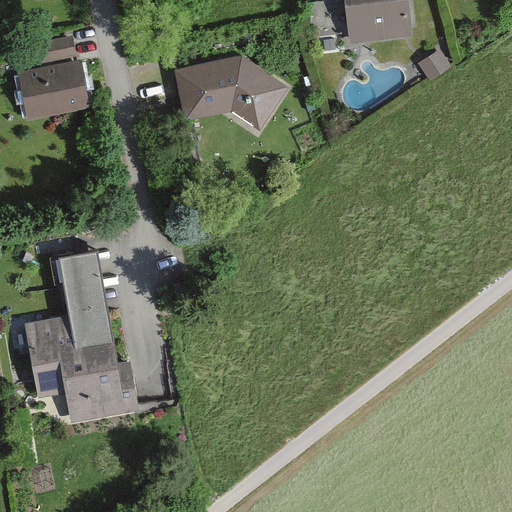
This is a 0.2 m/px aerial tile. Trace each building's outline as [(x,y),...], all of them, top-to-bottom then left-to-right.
[(410,35),(405,0),(343,0),(348,42),(410,35)] [(33,61),(72,55),(69,37),(30,43),(33,61)] [(447,66),(437,50),(417,62),(427,78),(447,66)] [(285,86),(238,55),(172,68),(182,119),(229,110),(257,128),(285,86)] [(86,107),(78,59),(16,70),(25,118),(86,107)] [(32,314),(70,309),(67,288),(29,293),(32,314)] [(115,361),(106,309),(23,323),(35,400),(64,395),(68,422),(137,411),(129,359),(115,361)]
